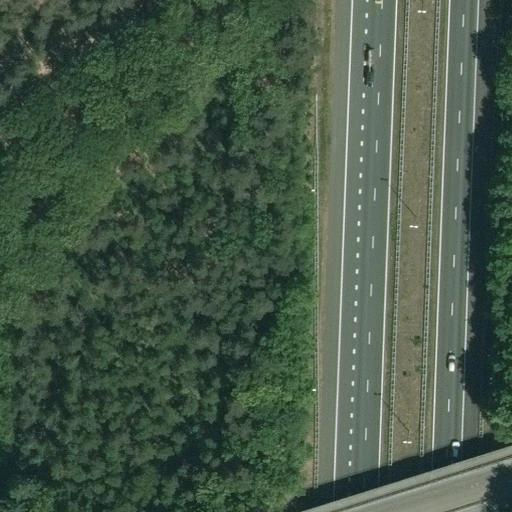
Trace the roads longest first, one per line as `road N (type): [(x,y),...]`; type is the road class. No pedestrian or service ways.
road 1 (motorway): [(444,511),(463,0)]
road 2 (motorway): [(382,0),(363,511)]
road 3 (track): [(0,276),(87,132)]
road 4 (unclassified): [(397,511),(511,476)]
